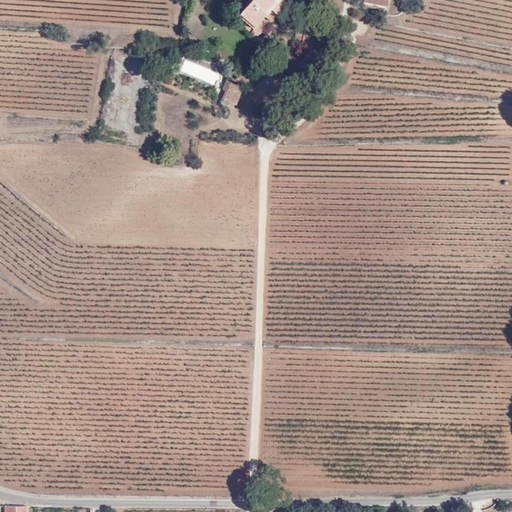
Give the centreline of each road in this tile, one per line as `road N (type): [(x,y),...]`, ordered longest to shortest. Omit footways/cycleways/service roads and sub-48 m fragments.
road 1 (tertiary): [(255,504),(511,493)]
road 2 (tertiary): [(0,495),(255,504)]
